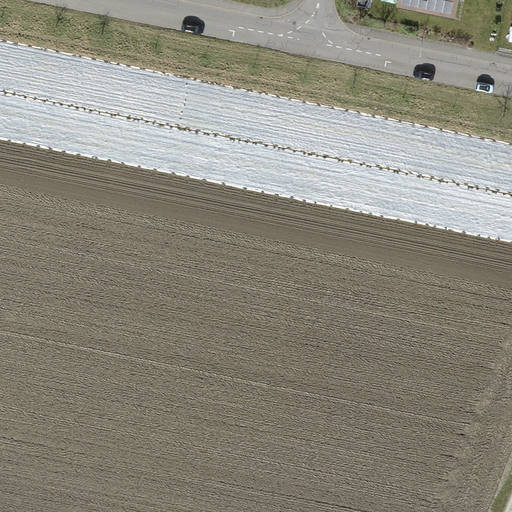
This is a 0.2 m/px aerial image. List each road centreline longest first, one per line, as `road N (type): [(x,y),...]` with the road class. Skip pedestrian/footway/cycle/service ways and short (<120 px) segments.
road 1 (residential): [(304,36),(511,79)]
road 2 (residential): [(131,0),(304,36)]
